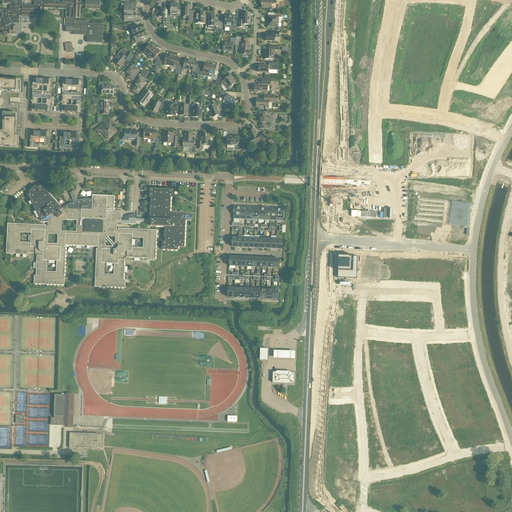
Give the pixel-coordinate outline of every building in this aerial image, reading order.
[(0,29),(3,30),(3,34),(4,35),(5,36),(7,36),(7,34),(21,35),(22,23),(30,24),(30,19),(30,15),(44,16),(44,8),(57,9),(58,9),(66,9),(65,17),(66,17),(65,32),(72,32),(72,34),(87,35),(86,42),(88,42),(96,43),(102,43),(103,24),(97,24),(87,23),(87,21),(80,20),(76,20),(76,18),(80,18),(80,6),(85,6),(85,9),(99,10),(100,10),(100,1),(99,1),(85,1),(85,4),(84,4),(80,3),(80,0),(34,0),(34,4),(34,5),(22,5),(22,4),(23,1),(24,1),(26,1),(27,0),(2,0),(2,4),(4,4),(6,4),(10,5),(10,8),(8,8),(8,10),(4,10),(0,10),(0,12),(0,29)] [(277,4),(276,0),(268,0),(269,0),(268,0),(260,0),(261,3),(262,4),(261,8),(267,8),(267,10),(272,10),(272,8),(271,7),(271,4),(273,5),(274,4),(277,4)] [(124,3),(124,12),(136,12),(136,3),(124,3)] [(181,6),(178,5),(178,4),(170,4),(170,14),(177,14),(177,16),(180,16),(181,6)] [(183,7),(183,21),(193,22),(194,11),(190,11),(190,7),(183,7)] [(152,14),(152,15),(152,16),(153,17),(153,16),(153,15),(157,16),(157,17),(163,18),(163,22),(164,22),(164,27),(167,28),(167,23),(167,18),(168,11),(165,11),(165,9),(164,9),(161,9),(161,8),(158,8),(158,9),(157,9),(154,9),(153,10),(153,11),(153,12),(152,13),(152,14)] [(206,24),(207,12),(202,12),(201,10),(197,11),(197,12),(196,12),(196,16),(195,16),(196,18),(196,24),(206,24)] [(124,21),(136,21),(136,12),(124,12),(121,12),(121,13),(119,14),(120,15),(121,16),(122,17),(123,18),(124,19),(124,21)] [(242,21),(238,21),(238,27),(244,28),(244,25),(249,25),(250,13),(242,13),(242,21)] [(267,22),(268,23),(268,27),(278,27),(278,18),(283,18),(283,14),(274,13),(274,16),(268,16),(268,21),(267,21),(267,22)] [(208,28),(212,28),(215,32),(218,32),(218,29),(218,20),(215,20),(216,16),(209,16),(208,28)] [(225,25),(225,28),(229,28),(229,33),(232,33),(236,33),(237,22),(233,22),(233,16),(230,16),(229,16),(225,16),(225,25)] [(131,36),(133,35),(142,31),(140,26),(136,27),(135,24),(132,26),(125,29),(126,32),(128,31),(131,36)] [(142,31),(133,35),(134,39),(132,39),(133,42),(132,43),(133,45),(142,41),(141,38),(145,37),(142,31)] [(271,31),(271,34),(266,34),(265,41),(275,42),(275,38),(279,38),(280,32),(271,31)] [(224,42),(223,51),(228,51),(228,52),(232,53),(233,46),(236,46),(236,39),(231,38),(231,42),(224,42)] [(236,39),(236,46),(241,46),(241,50),(242,50),(242,54),(249,54),(249,43),(248,43),(248,40),(242,40),(242,38),(236,38),(236,39)] [(72,43),(65,44),(65,48),(66,52),(73,50),(72,43)] [(144,52),(149,56),(155,48),(150,44),(146,50),(144,48),(140,53),(142,55),(144,52)] [(264,56),(265,56),(265,59),(274,60),(275,51),(279,51),(279,47),(268,46),(268,50),(264,50),(264,56)] [(160,52),(155,48),(149,56),(154,60),(160,52)] [(118,56),(119,56),(115,62),(121,67),(126,60),(129,62),(133,56),(124,49),(123,49),(122,50),(121,50),(120,51),(120,52),(119,52),(119,53),(118,54),(118,56)] [(166,55),(165,60),(164,65),(170,66),(172,56),(166,55)] [(179,58),(172,56),(170,66),(176,68),(175,71),(179,71),(180,65),(177,65),(179,58)] [(186,70),(189,70),(192,61),(185,59),(184,67),(180,66),(178,75),(182,76),(183,70),(186,71),(186,70)] [(198,62),(192,61),(189,70),(193,71),(192,75),(195,76),(194,79),(197,80),(200,70),(196,69),(198,62)] [(269,73),(269,70),(278,70),(278,63),(269,63),(269,66),(259,65),(259,73),(269,73)] [(199,75),(205,76),(208,77),(209,74),(211,65),(205,64),(204,70),(201,69),(199,75)] [(211,65),(209,74),(208,77),(211,78),(211,79),(216,80),(218,74),(215,73),(216,66),(211,65)] [(130,75),(128,77),(133,81),(140,71),(135,67),(133,69),(131,67),(127,73),(130,75)] [(145,80),(145,79),(139,75),(134,82),(136,83),(135,85),(136,86),(133,91),(138,94),(142,89),(146,83),(145,82),(145,81),(145,80)] [(217,81),(215,82),(219,87),(224,84),(228,89),(235,84),(232,80),(233,79),(231,76),(226,79),(223,76),(217,81)] [(33,78),(32,94),(42,95),(43,79),(40,79),(40,78),(33,78)] [(42,95),(52,95),(52,79),(46,78),(46,79),(43,79),(42,95)] [(0,108),(3,109),(4,100),(0,99),(0,90),(12,91),(12,93),(21,93),(21,81),(0,79),(0,108)] [(62,96),(72,96),(72,80),(70,80),(63,79),(62,96)] [(75,80),(72,80),(72,96),(82,97),(82,80),(75,80)] [(254,92),(265,93),(268,93),(268,86),(271,86),(271,80),(262,80),(262,83),(260,83),(259,84),(259,85),(255,85),(254,92)] [(99,87),(102,87),(102,94),(114,95),(114,86),(108,86),(108,83),(99,82),(99,87)] [(138,99),(140,101),(139,103),(144,107),(151,98),(149,96),(151,94),(145,89),(138,99)] [(225,92),(220,92),(220,95),(225,95),(225,98),(224,100),(225,100),(224,103),(229,104),(230,104),(234,106),(235,105),(236,105),(236,103),(237,101),(236,100),(237,93),(225,92)] [(40,111),(41,111),(42,95),(32,94),(31,111),(35,111),(37,111),(40,111)] [(52,95),(42,95),(41,111),(42,111),(45,112),(45,111),(47,111),(47,112),(51,112),(52,95)] [(268,108),(269,103),(276,103),(276,96),(264,95),(264,99),(257,99),(256,108),(268,108)] [(70,112),(71,112),(72,96),(62,96),(61,112),(65,113),(65,112),(67,112),(67,113),(70,113),(70,112)] [(81,113),(82,97),(72,96),(71,112),(72,112),(72,113),(75,113),(75,112),(77,112),(77,113),(81,113)] [(102,98),(94,98),(94,105),(100,105),(99,107),(101,107),(100,114),(109,114),(109,103),(101,102),(102,98)] [(162,110),(167,99),(165,99),(164,98),(163,98),(161,98),(160,99),(159,99),(158,100),(157,101),(157,102),(155,101),(151,111),(156,114),(159,109),(162,110)] [(167,112),(167,116),(174,116),(175,112),(178,112),(178,101),(175,100),(175,104),(167,103),(167,108),(167,112)] [(213,117),(219,114),(217,108),(219,105),(214,100),(212,102),(214,105),(209,107),(213,117)] [(180,115),(184,116),(184,117),(188,117),(188,113),(188,105),(181,105),(180,115)] [(201,107),(194,106),(193,117),(201,117),(201,107)] [(266,117),(266,114),(269,114),(270,112),(260,112),(259,115),(261,115),(261,117),(260,117),(260,123),(261,123),(261,129),(268,129),(268,123),(273,123),(273,118),(266,117)] [(5,121),(4,132),(0,131),(0,146),(18,148),(19,136),(16,136),(17,114),(3,113),(3,121),(5,121)] [(113,127),(112,128),(111,126),(114,124),(110,119),(103,125),(102,125),(96,130),(99,134),(103,131),(105,135),(107,138),(110,136),(111,137),(114,135),(113,133),(116,131),(116,130),(116,129),(115,128),(114,128),(113,127)] [(261,135),(259,136),(258,135),(257,135),(254,129),(248,132),(250,138),(248,139),(251,146),(261,141),(266,139),(267,139),(269,137),(263,133),(261,135)] [(137,146),(140,146),(141,138),(137,138),(137,132),(134,132),(133,130),(131,132),(130,132),(130,131),(125,130),(125,136),(123,136),(123,140),(136,140),(136,146),(137,146)] [(144,130),(144,138),(148,138),(149,139),(151,140),(151,143),(156,143),(156,145),(159,145),(159,138),(156,138),(156,131),(152,131),(150,131),(150,130),(144,130)] [(30,148),(40,148),(40,132),(38,132),(38,131),(35,131),(30,131),(30,148)] [(43,132),(40,132),(40,148),(49,148),(50,132),(46,131),(46,132),(43,131),(43,132)] [(69,149),(70,133),(68,133),(60,132),(60,149),(66,149),(69,149)] [(178,137),(174,137),(174,133),(166,133),(166,132),(162,132),(162,135),(163,135),(162,143),(173,143),(173,147),(177,147),(178,137)] [(73,133),(70,133),(69,149),(79,150),(80,133),(73,133)] [(193,146),(193,140),(192,140),(192,134),(185,133),(185,140),(183,140),(183,147),(191,148),(191,153),(196,153),(196,146),(193,146)] [(203,149),(203,146),(210,146),(211,146),(212,145),(213,144),(213,138),(209,138),(210,134),(201,134),(201,142),(198,142),(197,149),(203,149)] [(235,148),(238,149),(238,150),(242,150),(243,152),(246,151),(242,142),(243,138),(239,138),(239,136),(235,136),(235,137),(227,137),(227,146),(235,146),(235,148)] [(64,207),(62,208),(40,185),(37,187),(35,186),(31,190),(29,191),(30,193),(27,194),(41,221),(43,220),(44,222),(48,222),(48,227),(46,227),(46,225),(15,224),(13,224),(7,223),(6,254),(12,254),(12,252),(15,252),(15,253),(16,254),(20,254),(21,253),(22,253),(23,255),(26,255),(28,253),(35,253),(37,255),(37,263),(38,263),(38,269),(36,269),(36,278),(34,278),(34,284),(53,285),(53,283),(64,284),(64,280),(63,280),(64,277),(65,278),(66,247),(64,247),(64,245),(98,247),(97,259),(96,259),(95,279),(96,279),(96,281),(95,281),(95,285),(106,286),(106,287),(125,288),(125,282),(124,282),(124,272),(122,272),(123,267),(124,267),(125,259),(127,257),(134,258),(134,256),(140,256),(140,258),(150,258),(150,260),(155,260),(156,250),(156,241),(155,241),(155,230),(151,230),(151,231),(149,231),(149,230),(129,229),(129,230),(117,230),(117,223),(136,224),(136,222),(150,222),(150,226),(165,227),(165,241),(163,241),(163,250),(178,250),(178,247),(184,247),(186,216),(190,216),(170,212),(170,208),(171,198),(173,198),(173,189),(150,188),(149,197),(151,197),(150,220),(136,219),(136,215),(134,215),(131,215),(129,215),(129,221),(121,221),(121,211),(114,211),(114,196),(92,195),(92,199),(90,199),(86,199),(83,199),(80,200),(77,200),(77,198),(72,199),(73,202),(71,203),(69,204),(67,205),(65,206),(64,207)] [(342,258),(341,279),(357,279),(358,259),(342,258)] [(454,286),(448,286),(448,290),(450,290),(450,296),(464,295),(463,287),(454,288),(454,286)] [(450,302),(449,302),(449,305),(455,305),(455,303),(464,302),(464,295),(450,296),(450,302)] [(455,308),(449,309),(450,312),(451,312),(452,318),(465,316),(464,309),(456,310),(455,308)] [(367,312),(366,324),(374,325),(375,313),(367,312)] [(375,313),(374,325),(381,326),(382,313),(375,313)] [(382,313),(381,326),(388,327),(390,314),(382,313)] [(390,314),(388,327),(396,327),(398,315),(390,314)] [(453,324),(451,324),(452,328),(458,327),(458,325),(466,324),(465,316),(452,318),(453,324)] [(370,348),(369,354),(373,354),(373,352),(379,353),(380,343),(374,342),(373,348),(370,348)] [(380,343),(379,353),(385,353),(384,356),(388,356),(389,350),(385,350),(386,344),(380,343)] [(390,350),(389,356),(393,357),(393,354),(399,355),(400,345),(394,344),(393,350),(390,350)] [(400,345),(399,355),(405,355),(405,357),(408,358),(409,351),(406,351),(406,345),(400,345)] [(296,352),(275,351),(274,358),(296,360),(296,352)] [(409,364),(400,366),(401,371),(403,370),(404,375),(414,372),(413,367),(410,368),(409,364)] [(473,366),(464,369),(465,374),(475,371),(473,366)] [(475,371),(465,374),(467,380),(477,376),(475,371)] [(273,383),(293,383),(294,373),(273,372),(273,383)] [(405,379),(403,380),(404,384),(413,382),(412,378),(415,377),(414,372),(404,375),(405,379)] [(448,376),(439,379),(440,383),(439,384),(441,389),(452,386),(450,380),(449,381),(448,376)] [(413,382),(404,384),(405,388),(407,387),(408,392),(418,389),(417,384),(414,385),(413,382)] [(480,384),(470,388),(472,393),(482,390),(480,384)] [(452,386),(441,389),(442,394),(443,394),(445,398),(454,396),(452,391),(453,391),(452,386)] [(409,396),(407,397),(408,401),(417,399),(416,395),(419,394),(418,389),(408,392),(409,396)] [(482,390),(472,393),(474,399),(484,395),(482,390)] [(65,426),(71,426),(73,394),(66,394),(66,395),(55,395),(54,418),(51,418),(51,425),(65,426)] [(417,400),(408,403),(410,407),(412,406),(414,411),(424,407),(422,402),(419,404),(417,400)] [(455,400),(446,403),(448,408),(447,408),(449,413),(459,409),(457,404),(455,400)] [(487,403),(477,407),(479,412),(489,408),(487,403)] [(415,415),(413,416),(415,420),(424,416),(422,413),(425,412),(424,407),(414,411),(415,415)] [(489,408),(479,412),(481,417),(491,413),(489,408)] [(459,409),(449,413),(451,418),(452,418),(453,422),(462,419),(460,415),(461,414),(459,409)] [(24,424),(24,415),(16,415),(16,423),(24,424)] [(424,416),(415,420),(416,424),(418,423),(420,427),(430,423),(428,419),(425,420),(424,416)] [(422,431),(420,432),(421,436),(430,433),(428,429),(432,428),(430,423),(420,427),(422,431)] [(98,433),(72,433),(69,433),(69,447),(97,448),(98,433)] [(474,433),(467,434),(470,445),(476,444),(474,433)] [(467,434),(461,436),(464,447),(470,445),(467,434)] [(435,443),(430,445),(433,454),(438,452),(436,447),(439,445),(437,439),(434,441),(435,443)] [(430,445),(424,447),(427,456),(433,454),(430,445)] [(418,446),(415,447),(417,453),(420,452),(422,458),(427,456),(424,447),(419,448),(418,446)] [(411,451),(405,452),(408,462),(414,460),(412,455),(415,454),(414,448),(410,449),(411,451)] [(405,452),(400,454),(402,463),(408,462),(405,452)] [(394,453),(390,454),(392,460),(395,459),(397,465),(402,463),(400,454),(395,455),(394,453)]
